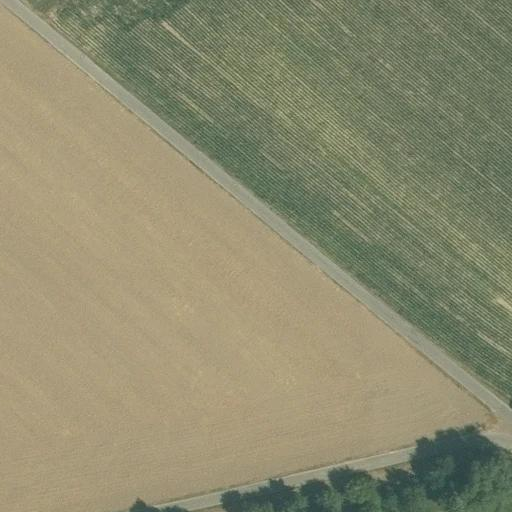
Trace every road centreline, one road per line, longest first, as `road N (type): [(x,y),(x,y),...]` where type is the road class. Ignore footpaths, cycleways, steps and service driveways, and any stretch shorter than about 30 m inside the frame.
road 1 (tertiary): [(511,421),(5,0)]
road 2 (tertiary): [(160,511),(511,431)]
